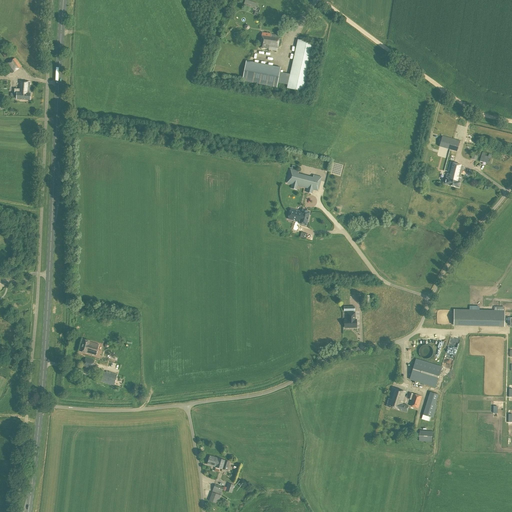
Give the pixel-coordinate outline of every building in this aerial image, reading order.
[(245,0),(244,4),(256,8),(257,3),(248,0),(245,0)] [(277,49),(279,36),(269,34),(269,33),(261,32),(259,48),(264,48),(269,49),(269,47),(277,49)] [(304,92),(315,43),(297,39),(287,88),(304,92)] [(0,50),(5,58),(11,54),(5,46),(0,49),(0,50)] [(21,67),(14,58),(11,60),(10,58),(6,61),(7,63),(6,64),(12,73),(21,67)] [(277,87),(280,67),(246,61),(242,80),(277,87)] [(29,93),(30,82),(19,81),(18,89),(14,89),(13,94),(16,94),(16,99),(30,100),(30,93),(29,93)] [(456,151),(459,141),(442,136),(439,147),(456,151)] [(444,178),(443,183),(444,183),(444,184),(451,186),(458,188),(460,182),(461,178),(460,178),(463,166),(456,164),(450,162),(447,174),(446,174),(445,178),(444,178)] [(301,176),(298,175),(289,173),(287,183),(292,184),(291,188),(297,190),(298,186),(299,186),(301,176)] [(319,180),(309,178),(306,188),(307,188),(313,190),(316,190),(319,180)] [(302,212),(290,209),(288,217),(292,218),(292,220),(299,222),(299,223),(306,225),(310,212),(302,210),(302,212)] [(453,322),(504,324),(504,309),(454,307),(453,322)] [(355,323),(354,313),(347,313),(347,320),(344,320),(344,327),(351,327),(351,328),(356,328),(356,323),(355,323)] [(95,355),(98,344),(89,342),(90,341),(83,339),(80,351),(86,353),(95,355)] [(452,343),(451,343),(448,354),(454,355),(458,341),(453,340),(452,343)] [(426,359),(427,359),(428,359),(429,358),(430,358),(430,357),(431,356),(432,355),(432,354),(433,353),(433,352),(433,351),(432,350),(432,349),(431,348),(431,347),(430,346),(429,346),(428,345),(427,345),(426,345),(425,345),(424,345),(423,345),(422,346),(421,346),(420,347),(420,348),(419,349),(418,350),(418,351),(418,352),(418,353),(418,354),(419,354),(419,355),(420,356),(420,357),(421,358),(422,358),(423,359),(424,359),(425,359),(426,359)] [(92,368),(94,360),(85,358),(83,365),(92,368)] [(435,387),(441,367),(415,359),(409,379),(435,387)] [(114,386),(117,376),(110,374),(100,371),(97,380),(107,384),(114,386)] [(388,399),(402,404),(403,402),(402,402),(405,392),(392,388),(388,399)] [(438,395),(430,392),(421,419),(430,422),(431,417),(433,418),(437,405),(435,405),(438,395)] [(418,408),(422,396),(409,393),(408,399),(411,399),(409,405),(418,408)] [(408,406),(402,404),(388,399),(386,406),(398,410),(406,413),(408,406)] [(431,442),(432,431),(420,430),(419,441),(431,442)] [(210,456),(207,465),(215,467),(217,468),(222,469),(227,471),(229,463),(224,461),(220,459),(210,456)] [(232,493),(235,485),(228,483),(225,491),(232,493)] [(218,504),(223,487),(214,484),(209,501),(218,504)]
